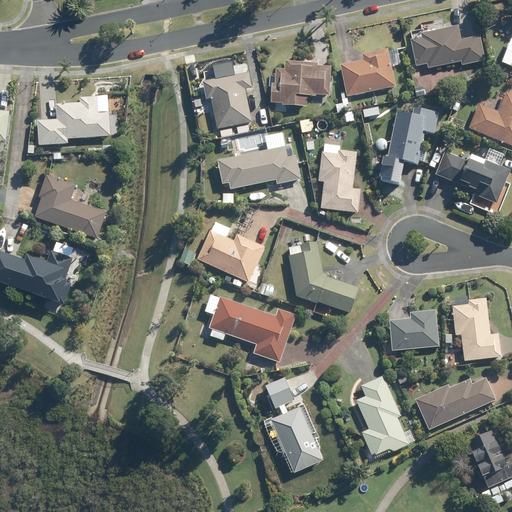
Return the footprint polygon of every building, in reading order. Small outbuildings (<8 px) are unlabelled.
[(425,37),(414,40),(420,66),(430,64),(431,69),(464,62),(465,66),(487,61),(482,36),(463,40),(460,26),(424,34),(425,37)] [(511,38),(510,38),(500,63),(511,67),(511,38)] [(365,60),(342,65),(349,96),(398,86),(390,48),(364,54),(365,60)] [(279,69),(277,103),(285,104),(309,105),(310,94),(332,96),(334,67),(319,66),(288,64),(287,70),(279,69)] [(420,67),(413,69),(415,77),(422,76),(420,67)] [(252,122),(245,89),(252,87),(248,71),(202,81),(206,99),(210,98),(216,129),(252,122)] [(472,129),(511,145),(511,94),(509,93),(501,112),(482,104),(472,129)] [(58,121),(39,122),(40,146),(70,144),(69,140),(113,137),(111,112),(99,113),(98,97),(81,98),(81,104),(57,105),(58,121)] [(342,99),(342,103),(335,104),(337,113),(344,111),(343,106),(348,104),(347,98),(342,99)] [(374,105),(360,108),(361,115),(375,112),(374,105)] [(383,176),(404,181),(408,160),(422,163),(429,130),(438,132),(443,111),(418,107),(417,115),(401,111),(391,158),(388,157),(383,176)] [(0,167),(3,140),(9,141),(12,112),(0,110),(0,167)] [(312,133),(309,119),(298,121),(300,135),(312,133)] [(221,131),(214,132),(216,139),(223,137),(221,131)] [(442,135),(438,144),(444,146),(448,138),(442,135)] [(324,181),(321,208),(357,212),(360,189),(352,188),(356,152),(338,150),(339,146),(324,144),(323,152),(322,152),(318,180),(324,181)] [(284,145),(217,160),(222,183),(228,182),(229,189),(276,180),(277,184),(301,179),(296,155),(287,156),(284,145)] [(448,152),(440,173),(472,186),(478,189),(476,195),(500,204),(511,173),(511,169),(490,160),(486,168),(448,152)] [(301,170),(303,178),(310,176),(308,168),(301,170)] [(73,201),(78,187),(50,177),(42,199),(45,200),(39,218),(101,240),(109,214),(73,201)] [(233,194),(223,194),(223,203),(233,203),(233,194)] [(201,261),(252,284),(268,248),(240,236),(237,243),(214,233),(201,261)] [(320,244),(292,248),(300,296),(321,303),(353,314),(361,289),(325,276),(320,244)] [(0,252),(0,281),(64,304),(71,284),(65,282),(74,258),(52,251),(48,262),(27,255),(25,261),(0,252)] [(268,283),(264,291),(271,295),(275,286),(268,283)] [(223,297),(212,329),(215,330),(228,334),(259,345),(256,354),(282,363),(298,316),(280,310),(278,317),(223,297)] [(472,307),(455,308),(459,337),(464,336),(468,363),(504,359),(501,334),(493,335),(489,300),(471,302),(472,307)] [(442,347),(439,311),(415,314),(415,320),(393,322),(396,352),(442,347)] [(294,400),(284,376),(264,385),(274,408),(294,400)] [(410,383),(408,376),(399,380),(402,386),(410,383)] [(401,418),(405,417),(387,377),(365,387),(370,397),(360,401),(373,431),(366,434),(375,455),(379,454),(380,455),(392,450),(398,452),(413,445),(401,418)] [(452,386),(419,400),(433,430),(500,400),(490,379),(476,385),(474,380),(453,389),(452,386)] [(252,394),(250,400),(257,403),(259,396),(252,394)] [(302,409),(273,420),(278,431),(287,454),(296,474),(325,462),(306,418),(302,409)] [(475,454),(499,443),(493,431),(467,444),(472,455),(475,454)] [(481,466),(505,455),(499,443),(475,454),(481,466)] [(487,478),(510,467),(505,455),(481,466),(487,478)] [(511,465),(510,467),(487,478),(492,489),(511,479),(511,465)]
